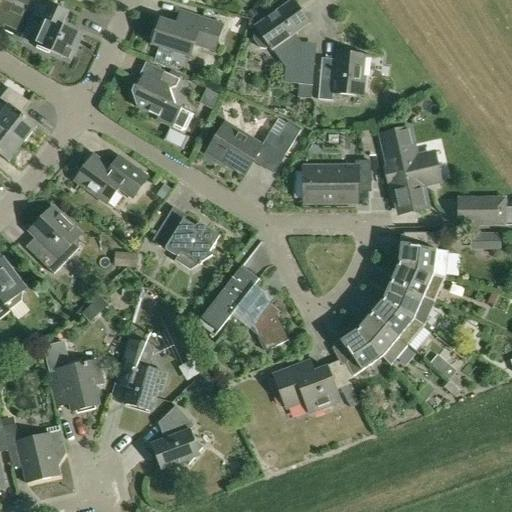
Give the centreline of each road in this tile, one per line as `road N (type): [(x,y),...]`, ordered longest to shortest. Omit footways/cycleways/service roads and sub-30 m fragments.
road 1 (residential): [(259,221),(308,315),(359,271),(363,223)]
road 2 (residential): [(259,221),(78,111)]
road 3 (residential): [(78,111),(126,0)]
road 4 (residential): [(0,203),(78,111)]
